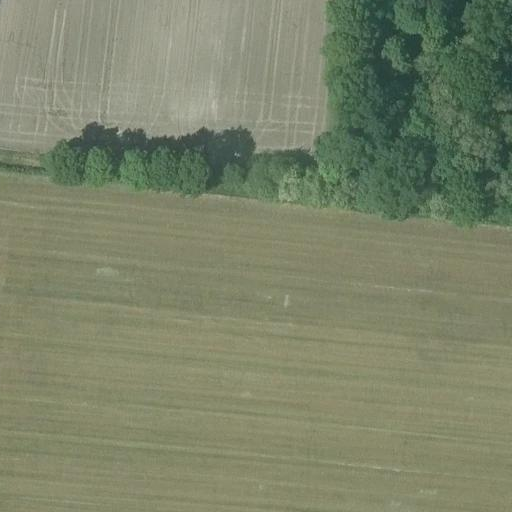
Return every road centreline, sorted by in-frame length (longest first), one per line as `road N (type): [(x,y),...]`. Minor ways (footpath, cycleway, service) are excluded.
road 1 (track): [(408,0),(384,75),(394,141),(425,176),(478,185),(511,172)]
road 2 (track): [(489,0),(453,93),(410,139),(334,148)]
